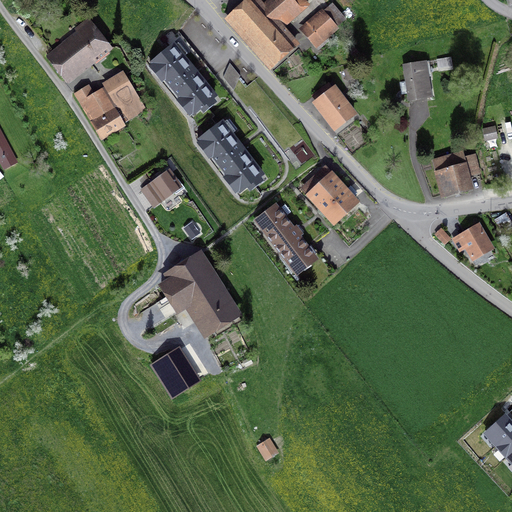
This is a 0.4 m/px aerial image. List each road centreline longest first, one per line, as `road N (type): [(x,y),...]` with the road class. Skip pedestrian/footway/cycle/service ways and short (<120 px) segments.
road 1 (residential): [(0,4),(173,261),(128,304),(124,323),(132,339),(146,346),(188,340),(209,367)]
road 2 (tertiary): [(414,213),(371,189),(194,0)]
road 3 (unclassified): [(414,213),(428,242),(511,308)]
